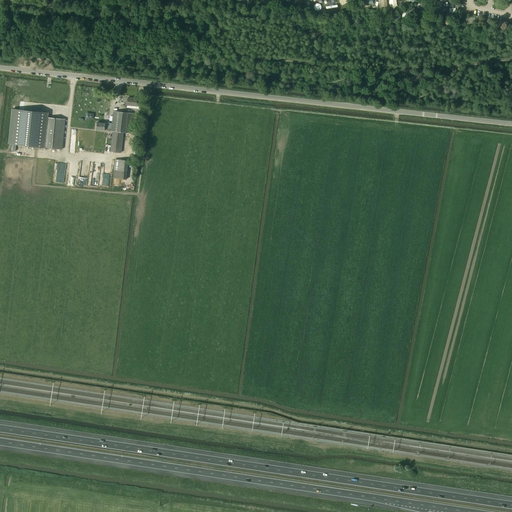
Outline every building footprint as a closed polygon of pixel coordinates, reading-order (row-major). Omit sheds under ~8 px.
[(333,0),(326,1),(327,8),(336,7),(334,0),(333,0)] [(139,107),(140,99),(128,97),(127,105),(139,107)] [(65,119),(48,117),(48,112),(12,109),(8,144),(62,149),(65,119)] [(121,153),(124,133),(130,133),(132,113),(113,111),(111,128),(111,131),(112,131),(110,151),(121,153)] [(97,123),(96,129),(104,130),(111,131),(111,128),(104,127),(105,123),(97,123)] [(113,178),(127,179),(128,160),(115,159),(113,178)] [(79,184),(87,185),(89,163),(81,162),(79,184)] [(64,183),(66,164),(57,163),(55,182),(64,183)] [(91,185),(97,186),(99,168),(93,167),(91,185)]
